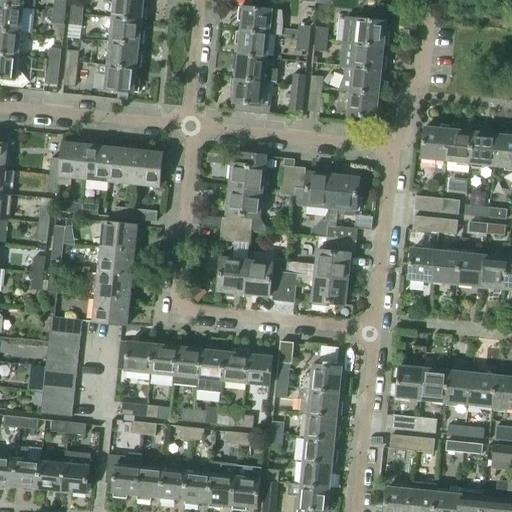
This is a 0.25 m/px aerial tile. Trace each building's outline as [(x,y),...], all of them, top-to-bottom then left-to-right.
[(0,0),(0,7),(23,10),(23,0),(0,0)] [(113,0),(112,20),(141,23),(141,22),(145,23),(146,9),(142,9),(143,0),(113,0)] [(236,32),(235,33),(269,36),(269,35),(282,36),(283,25),(282,11),(277,11),(278,0),(277,0),(252,0),(251,8),(243,7),(243,8),(238,8),(237,21),(241,22),(240,32),(236,32)] [(54,1),(52,14),(64,15),(66,3),(54,1)] [(72,3),(71,15),(83,17),(84,4),(72,3)] [(0,32),(20,34),(23,10),(0,7),(0,32)] [(51,25),(53,25),(63,26),(64,15),(52,14),(51,25)] [(70,27),(81,28),(83,17),(71,15),(70,27)] [(342,43),(383,48),(387,48),(389,35),(385,34),(386,23),(345,18),(342,43)] [(112,20),(109,43),(138,46),(142,47),(144,33),(140,33),(141,23),(112,20)] [(298,27),(297,39),(309,40),(310,29),(298,27)] [(316,28),(316,40),(327,41),(328,28),(316,28)] [(0,55),(18,58),(20,34),(0,32),(0,55)] [(233,56),(233,57),(266,60),(269,36),(235,33),(234,45),(238,45),(237,56),(233,56)] [(297,39),(295,51),(307,52),(309,40),(297,39)] [(316,40),(315,52),(326,53),(327,41),(316,40)] [(109,43),(107,67),(98,66),(136,71),(136,70),(140,70),(141,57),(137,56),(138,46),(109,43)] [(339,67),(344,67),(344,68),(381,71),(385,72),(386,58),(382,58),(383,48),(342,43),(339,67)] [(49,50),(47,61),(59,62),(60,51),(49,50)] [(67,52),(66,63),(78,64),(79,53),(67,52)] [(0,85),(1,87),(23,89),(28,85),(20,73),(16,73),(18,58),(0,55),(0,85)] [(235,70),(234,80),(272,84),(277,84),(279,70),(265,71),(266,60),(233,57),(231,69),(235,70)] [(45,85),(56,87),(59,62),(47,61),(45,85)] [(66,63),(63,87),(75,89),(78,64),(66,63)] [(135,80),(136,71),(98,66),(98,73),(100,76),(106,76),(104,92),(133,95),(134,93),(138,94),(139,81),(135,80)] [(380,82),(381,71),(344,68),(343,77),(338,88),(338,91),(339,91),(378,95),(382,95),(383,82),(380,82)] [(292,74),(291,86),(303,87),(304,76),(292,74)] [(310,76),(309,88),(321,89),(322,78),(310,76)] [(231,105),(234,105),(233,113),(268,117),(271,87),(272,84),(234,80),(230,80),(228,93),(233,93),(231,105)] [(289,110),(300,111),(303,87),(291,86),(289,110)] [(309,88),(306,112),(318,114),(321,89),(309,88)] [(378,95),(339,91),(348,92),(346,117),(375,121),(375,119),(379,119),(380,106),(377,106),(378,95)] [(420,159),(436,161),(435,173),(443,174),(448,126),(439,125),(438,130),(423,128),(420,159)] [(448,126),(443,174),(446,174),(446,162),(469,164),(472,134),(457,132),(458,127),(448,126)] [(472,134),(469,164),(493,167),(496,131),(487,130),(486,135),(472,134)] [(496,131),(493,167),(511,169),(511,137),(505,137),(506,132),(496,131)] [(61,160),(60,176),(58,186),(70,187),(71,180),(84,181),(88,147),(63,144),(61,160)] [(88,147),(84,181),(109,184),(113,149),(88,147)] [(113,149),(109,184),(133,187),(137,152),(113,149)] [(137,152),(133,187),(159,190),(163,154),(137,152)] [(230,166),(227,192),(261,196),(261,194),(265,194),(267,180),(263,179),(265,159),(235,156),(234,167),(230,166)] [(51,159),(49,175),(60,176),(61,160),(51,159)] [(278,198),(289,199),(292,169),(281,168),(278,198)] [(292,169),(289,199),(304,200),(303,209),(329,211),(333,177),(304,174),(304,171),(292,169)] [(58,194),(58,186),(60,176),(49,175),(48,193),(58,194)] [(333,177),(329,211),(354,214),(354,213),(358,213),(359,200),(356,199),(358,180),(333,177)] [(222,220),(221,231),(249,234),(250,219),(259,220),(261,196),(227,192),(224,220),(222,220)] [(0,195),(0,220),(8,221),(10,196),(1,195),(0,195)] [(441,199),(416,197),(414,211),(439,213),(441,199)] [(458,216),(460,202),(441,199),(439,213),(458,216)] [(65,212),(80,214),(81,205),(66,203),(65,212)] [(81,205),(80,214),(99,216),(100,207),(81,205)] [(40,207),(39,225),(50,226),(52,208),(40,207)] [(488,208),(471,207),(470,217),(487,218),(488,208)] [(507,210),(488,208),(487,218),(506,220),(507,210)] [(114,219),(130,221),(131,211),(116,209),(114,219)] [(131,211),(130,221),(156,224),(157,214),(131,211)] [(414,217),(412,231),(437,233),(439,219),(414,217)] [(458,222),(439,219),(437,233),(456,236),(458,222)] [(487,224),(470,223),(469,233),(486,234),(487,224)] [(102,224),(100,249),(134,253),(137,228),(102,224)] [(506,226),(487,224),(486,234),(505,236),(506,226)] [(39,225),(37,242),(48,243),(50,226),(39,225)] [(55,227),(53,244),(64,245),(66,228),(55,227)] [(327,228),(326,239),(355,242),(356,231),(327,228)] [(221,231),(219,242),(248,245),(249,234),(221,231)] [(316,253),(313,278),(348,282),(351,253),(353,254),(355,242),(326,239),(324,254),(316,253)] [(53,244),(52,261),(62,262),(64,245),(53,244)] [(100,249),(97,274),(132,278),(134,253),(100,249)] [(411,250),(407,281),(432,283),(435,253),(411,250)] [(435,253),(432,283),(456,285),(459,255),(435,253)] [(459,255),(456,285),(480,288),(483,257),(459,255)] [(35,257),(33,273),(44,275),(46,258),(35,257)] [(483,257),(480,288),(504,290),(507,260),(483,257)] [(220,294),(242,296),(246,262),(224,260),(224,261),(220,260),(218,274),(222,274),(220,294)] [(246,262),(242,296),(271,299),(270,303),(282,304),(285,274),(271,273),(271,265),(246,262)] [(33,273),(31,290),(47,292),(48,281),(43,280),(44,275),(33,273)] [(97,274),(95,298),(129,302),(132,278),(97,274)] [(285,274),(282,304),(293,305),(296,276),(285,274)] [(48,281),(47,292),(58,293),(60,276),(49,275),(49,281),(48,281)] [(325,309),(325,305),(345,307),(348,282),(313,278),(311,304),(312,304),(311,308),(325,309)] [(197,284),(188,293),(198,302),(206,293),(197,284)] [(95,298),(92,324),(126,327),(129,302),(95,298)] [(50,319),(48,332),(79,335),(80,322),(50,319)] [(48,332),(47,346),(78,349),(79,335),(48,332)] [(125,372),(150,375),(153,346),(152,346),(153,343),(139,342),(139,345),(128,344),(125,372)] [(277,363),(275,388),(287,389),(289,364),(292,364),(294,344),(280,342),(278,363),(277,363)] [(153,346),(150,375),(174,377),(176,349),(177,345),(163,344),(163,347),(153,346)] [(47,346),(45,360),(76,363),(78,349),(47,346)] [(176,349),(174,377),(173,385),(196,388),(200,348),(187,346),(187,350),(176,349)] [(200,348),(196,388),(197,388),(196,392),(220,394),(224,354),(223,354),(223,350),(210,349),(209,352),(201,352),(201,348),(200,348)] [(224,354),(220,394),(221,394),(223,382),(245,385),(247,356),(247,353),(234,351),(233,355),(224,354)] [(247,356),(245,385),(268,387),(272,359),(271,359),(271,355),(258,354),(257,357),(247,356)] [(45,360),(44,373),(75,376),(76,363),(45,360)] [(396,398),(420,400),(424,365),(413,364),(413,369),(399,368),(396,398)] [(424,365),(420,400),(444,403),(447,372),(432,371),(432,366),(424,365)] [(299,390),(339,394),(343,394),(344,381),(341,380),(341,372),(341,370),(336,369),(319,368),(312,367),(311,375),(309,374),(305,375),(302,377),(301,382),(300,390),(299,390)] [(447,372),(444,403),(468,405),(472,370),(462,369),(461,374),(447,372)] [(472,370),(468,405),(492,408),(495,377),(480,376),(480,371),(472,370)] [(44,373),(43,387),(74,390),(75,376),(44,373)] [(495,377),(492,408),(511,409),(511,374),(510,375),(509,379),(495,377)] [(43,387),(41,400),(72,403),(74,390),(43,387)] [(286,399),(287,389),(275,388),(274,398),(286,399)] [(299,390),(298,400),(301,401),(300,415),(308,415),(337,418),(340,418),(342,405),(338,404),(339,394),(299,390)] [(41,400),(40,415),(71,418),(72,403),(41,400)] [(123,416),(146,418),(147,406),(124,404),(123,416)] [(147,406),(146,418),(156,419),(157,407),(147,406)] [(181,422),(193,423),(194,411),(182,410),(181,422)] [(194,411),(193,423),(205,424),(206,412),(194,411)] [(229,427),(240,428),(242,416),(230,415),(229,427)] [(337,418),(308,415),(305,439),(334,442),(334,441),(338,442),(339,428),(336,428),(337,418)] [(242,416),(240,428),(252,429),(253,418),(242,416)] [(393,416),(391,430),(417,432),(418,418),(393,416)] [(4,428),(20,429),(21,419),(5,417),(4,428)] [(418,418),(417,432),(435,434),(436,420),(418,418)] [(21,419),(20,429),(37,431),(38,420),(21,419)] [(52,433),(69,434),(70,424),(53,422),(52,433)] [(131,434),(145,435),(146,424),(132,423),(131,434)] [(271,423),(270,436),(283,437),(284,424),(271,423)] [(70,424),(69,434),(86,436),(87,426),(70,424)] [(146,424),(145,435),(155,436),(156,425),(146,424)] [(447,436),(465,438),(466,427),(448,425),(447,436)] [(495,441),(511,442),(511,427),(496,426),(495,441)] [(180,439),(191,440),(192,428),(181,427),(180,439)] [(466,427),(465,438),(483,440),(484,430),(466,427)] [(192,428),(191,440),(203,441),(204,429),(192,428)] [(227,444),(239,445),(240,434),(229,433),(227,444)] [(240,434),(239,445),(250,446),(251,435),(240,434)] [(282,447),(283,437),(270,436),(269,446),(282,447)] [(390,436),(389,450),(415,452),(416,439),(390,436)] [(305,439),(303,463),(332,466),(336,466),(337,453),(333,452),(334,442),(305,439)] [(416,439),(415,452),(433,454),(434,441),(416,439)] [(446,452),(463,454),(464,443),(447,442),(446,452)] [(464,443),(463,454),(482,455),(483,445),(464,443)] [(493,461),(510,463),(511,449),(494,447),(493,461)] [(65,466),(63,492),(87,495),(88,486),(92,455),(67,452),(66,456),(65,466)] [(114,487),(113,496),(114,496),(114,500),(127,501),(128,497),(138,498),(138,502),(138,503),(141,469),(142,457),(130,456),(130,460),(109,458),(107,486),(114,487)] [(0,458),(0,485),(14,487),(17,460),(0,458)] [(17,460),(14,487),(38,490),(41,463),(17,460)] [(41,463),(38,490),(63,492),(65,466),(55,464),(41,463)] [(212,476),(209,505),(209,509),(221,510),(222,506),(232,507),(232,511),(237,467),(236,467),(236,466),(213,463),(212,476)] [(303,463),(300,487),(329,490),(333,490),(335,476),(331,476),(332,466),(303,463)] [(237,467),(232,511),(234,511),(245,511),(246,509),(257,510),(261,469),(237,467)] [(141,469),(138,503),(151,504),(152,499),(162,500),(164,471),(141,469)] [(164,471),(162,500),(162,505),(175,506),(175,502),(185,503),(188,474),(164,471)] [(267,471),(266,484),(277,485),(279,472),(267,471)] [(188,474),(185,503),(186,503),(186,507),(199,509),(199,504),(209,505),(212,476),(188,474)] [(378,502),(376,511),(408,511),(411,484),(411,483),(410,491),(386,489),(385,503),(378,502)] [(481,511),(505,511),(506,502),(508,490),(507,490),(508,484),(500,483),(499,493),(497,493),(483,491),(483,492),(481,511)] [(274,511),(275,507),(277,485),(266,484),(264,506),(262,511),(274,511)] [(411,484),(408,511),(432,511),(435,486),(411,484)] [(289,486),(287,498),(295,499),(293,511),(330,511),(332,500),(328,500),(329,490),(300,487),(289,486)] [(435,486),(432,511),(456,511),(459,497),(459,490),(449,489),(449,495),(435,494),(436,486),(435,486)] [(459,497),(456,511),(481,511),(483,492),(459,490),(459,497)]
